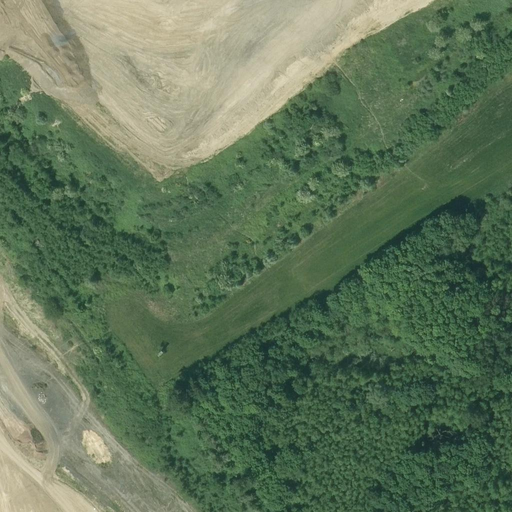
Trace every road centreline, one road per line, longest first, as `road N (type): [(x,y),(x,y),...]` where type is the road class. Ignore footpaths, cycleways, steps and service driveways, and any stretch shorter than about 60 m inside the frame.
road 1 (track): [(135,499),(141,489),(0,280)]
road 2 (track): [(0,353),(145,511)]
